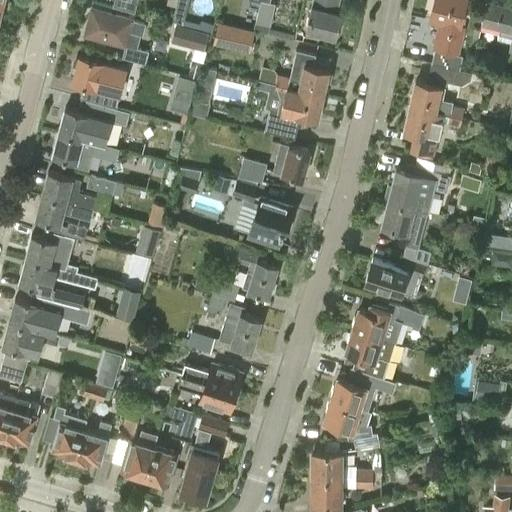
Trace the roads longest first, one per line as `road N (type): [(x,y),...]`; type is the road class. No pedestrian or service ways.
road 1 (residential): [(243,511),(324,260),(391,0)]
road 2 (residential): [(0,166),(17,142),(53,0)]
